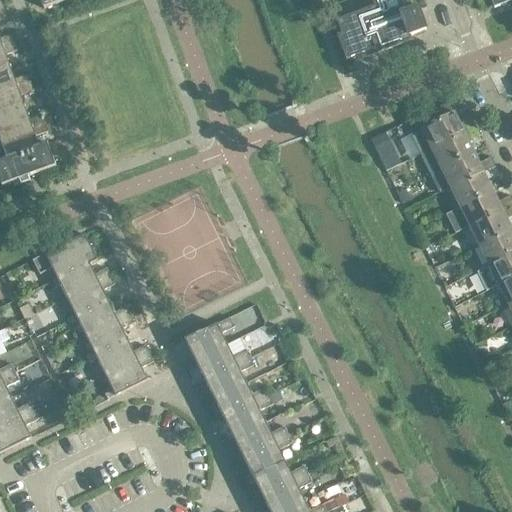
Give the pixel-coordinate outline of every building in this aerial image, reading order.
[(40,0),(44,10),(70,0),(40,0)] [(413,11),(409,0),(371,0),(374,8),(337,22),(342,35),(337,37),(346,60),(375,50),(377,54),(412,41),(410,37),(426,31),(418,10),(413,11)] [(503,5),(501,0),(492,0),(491,1),(494,8),(503,5)] [(0,48),(15,43),(12,35),(0,39),(0,38),(0,48)] [(0,71),(11,68),(6,56),(18,51),(15,43),(0,48),(0,71)] [(0,94),(30,84),(27,75),(15,80),(11,68),(0,71),(0,94)] [(0,117),(25,108),(21,96),(33,92),(30,84),(0,94),(0,117)] [(0,140),(45,124),(42,116),(30,121),(25,108),(0,117),(0,140)] [(431,150),(476,128),(472,119),(465,123),(466,125),(465,129),(462,130),(454,114),(421,130),(431,150)] [(40,148),(36,137),(48,133),(45,124),(0,140),(0,143),(6,160),(40,148)] [(473,154),(465,138),(468,137),(472,138),(473,140),(480,137),(476,128),(431,150),(441,170),(473,154)] [(40,148),(6,160),(0,162),(0,182),(2,187),(12,184),(14,188),(26,184),(30,182),(28,178),(56,168),(48,145),(40,148)] [(450,189),(495,167),(491,158),(484,162),(485,164),(484,168),(481,169),(473,154),(441,170),(450,189)] [(492,192),(485,177),(488,175),(491,177),(492,179),(500,175),(495,167),(450,189),(460,208),(492,192)] [(470,228),(511,206),(511,200),(510,197),(503,200),(504,203),(503,206),(500,208),(492,192),(460,208),(470,228)] [(511,231),(504,216),(507,214),(511,215),(511,218),(511,217),(511,206),(470,228),(479,247),(511,231)] [(489,267),(511,255),(511,231),(479,247),(489,267)] [(97,262),(85,236),(55,250),(57,255),(48,259),(46,255),(33,261),(40,277),(53,271),(58,281),(90,265),(97,262)] [(511,279),(511,255),(489,267),(499,286),(511,279)] [(67,300),(111,278),(107,270),(95,276),(90,265),(58,281),(67,300)] [(109,303),(103,291),(115,286),(111,278),(67,300),(76,319),(109,303)] [(508,305),(511,303),(511,279),(499,286),(508,305)] [(86,338),(130,316),(126,308),(114,314),(109,303),(76,319),(86,338)] [(128,342),(122,330),(134,324),(130,316),(86,338),(96,358),(128,342)] [(227,346),(222,335),(234,328),(230,319),(185,341),(195,362),(227,346)] [(105,377),(149,355),(145,347),(134,353),(128,342),(96,358),(105,377)] [(205,382),(250,359),(246,351),(233,358),(227,346),(195,362),(205,382)] [(148,381),(141,369),(153,363),(149,355),(105,377),(113,392),(105,396),(107,400),(115,397),(148,381)] [(247,385),(241,373),(254,367),(250,359),(205,382),(214,401),(247,385)] [(29,387),(51,377),(45,363),(23,373),(29,387)] [(0,382),(15,374),(11,367),(0,372),(0,382)] [(0,406),(12,400),(6,389),(19,382),(15,374),(0,382),(0,406)] [(224,420),(269,398),(265,390),(252,396),(247,385),(214,401),(224,420)] [(266,424),(260,412),(273,406),(269,398),(224,420),(234,440),(266,424)] [(0,430),(34,413),(30,405),(18,412),(12,400),(0,406),(0,430)] [(0,454),(31,439),(26,427),(38,421),(34,413),(0,430),(0,454)] [(243,459),(288,437),(284,429),(272,435),(266,424),(234,440),(243,459)] [(285,462),(279,451),(292,445),(288,437),(243,459),(253,478),(285,462)] [(262,498),(307,475),(304,468),(291,474),(285,462),(253,478),(262,498)] [(283,511),(304,501),(299,490),(311,483),(307,475),(262,498),(269,511),(283,511)] [(325,511),(323,506),(311,511),(309,511),(304,501),(283,511),(325,511)]
